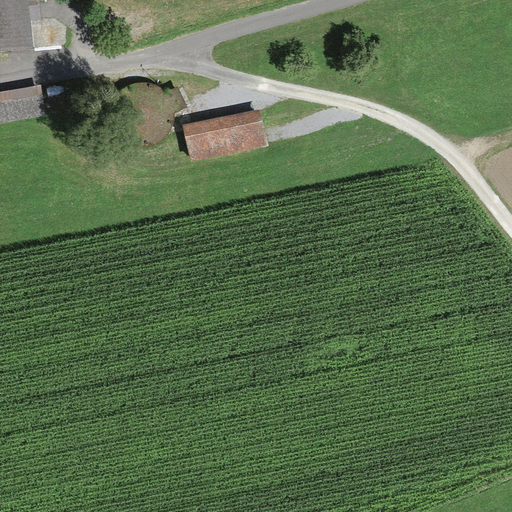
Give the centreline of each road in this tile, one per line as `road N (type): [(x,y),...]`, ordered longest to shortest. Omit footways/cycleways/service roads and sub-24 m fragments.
road 1 (track): [(511,229),(421,130),(159,50)]
road 2 (residential): [(0,79),(159,50),(338,0)]
